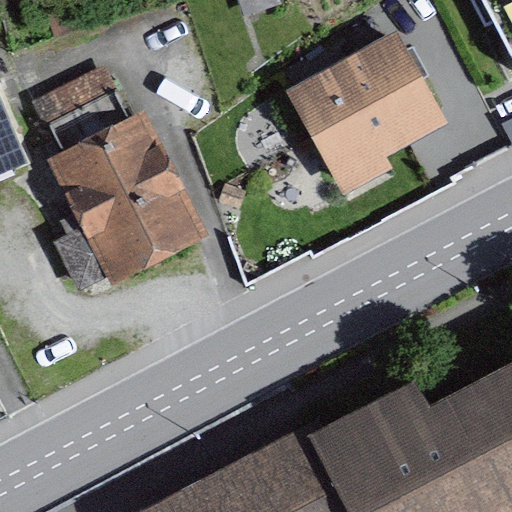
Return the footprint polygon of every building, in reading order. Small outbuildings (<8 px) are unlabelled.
[(400,45),(298,102),(345,184),(447,126),(400,45)] [(144,118),(57,163),(121,286),(208,240),(144,118)] [(0,136),(0,160),(9,156),(0,136)] [(425,391),(323,446),(359,511),(511,511),(511,380),(441,419),(425,391)] [(316,434),(173,511),(359,511),(323,446),(316,434)]
